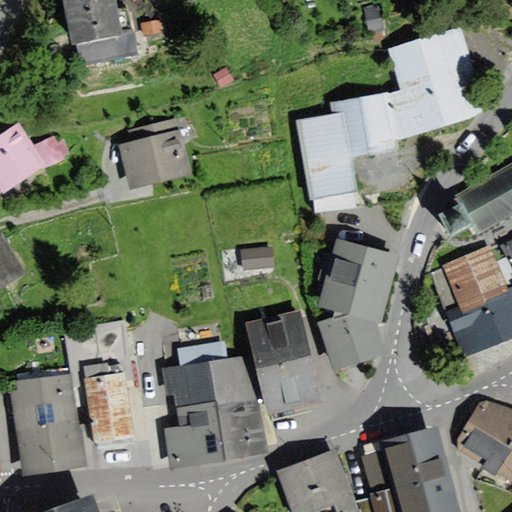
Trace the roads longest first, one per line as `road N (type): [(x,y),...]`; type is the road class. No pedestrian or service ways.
road 1 (residential): [(392,417),(390,370),(419,245),(447,183),(511,98)]
road 2 (residential): [(13,489),(214,475)]
road 3 (residential): [(214,475),(392,417)]
road 4 (track): [(118,189),(0,225)]
